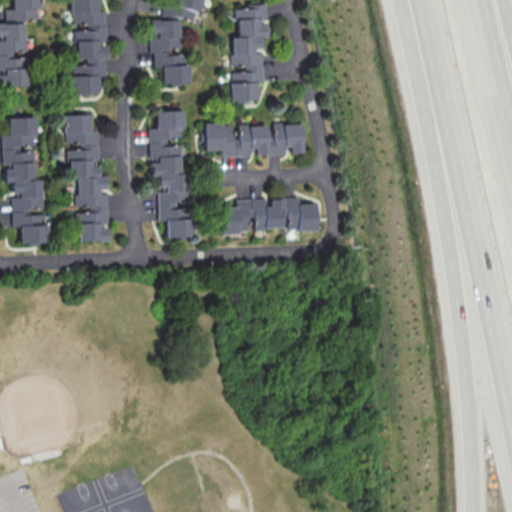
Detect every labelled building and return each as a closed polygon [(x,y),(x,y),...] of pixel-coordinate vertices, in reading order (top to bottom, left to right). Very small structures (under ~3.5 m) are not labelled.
[(11,0),(11,9),(3,9),(3,22),(0,22),(0,87),(26,87),(24,19),(39,19),(38,0),(11,0)] [(102,11),(97,11),(96,0),(70,0),(72,66),(68,66),(69,94),(104,94),(102,11)] [(164,0),(159,17),(159,18),(147,19),(148,66),(158,69),(158,83),(185,83),(185,56),(178,54),(178,19),(194,19),(199,0),(164,0)] [(228,37),(228,100),(262,100),(262,5),(235,5),(235,37),(228,37)] [(155,222),(163,222),(163,237),(185,237),(183,111),(152,111),(152,129),(146,129),(147,177),(154,177),(155,222)] [(75,241),(104,240),(99,131),(89,131),(88,114),(61,115),(65,181),(72,180),(75,241)] [(1,135),(5,227),(17,226),(18,243),(41,243),(36,117),(5,118),(5,135),(1,135)] [(300,154),(299,123),(200,125),(201,157),(300,154)] [(232,199),(232,206),(219,206),(219,231),(316,231),(316,199),(232,199)]
